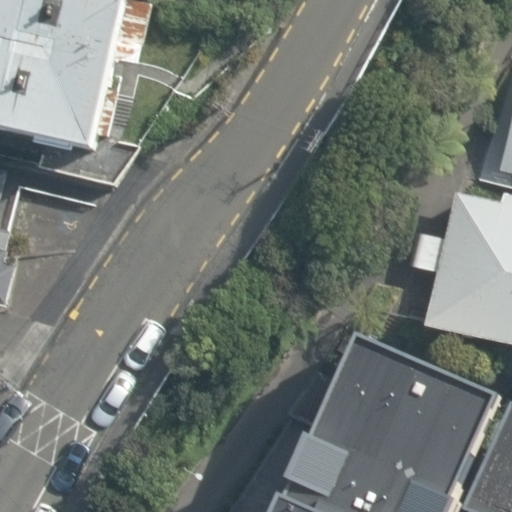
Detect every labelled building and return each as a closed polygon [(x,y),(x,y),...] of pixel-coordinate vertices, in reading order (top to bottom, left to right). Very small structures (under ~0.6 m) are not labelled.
[(130,0),(0,0),(0,116),(95,135),(130,0)] [(511,129),(502,171),(511,173),(511,129)] [(0,229),(0,213),(10,172),(0,170),(0,306),(11,308),(21,266),(9,264),(12,252),(10,252),(14,233),(0,229)] [(511,194),(506,193),(504,203),(458,193),(447,239),(422,234),(414,267),(439,272),(428,326),(511,344),(511,194)] [(511,511),(511,394),(360,327),(277,511),(511,511)]
